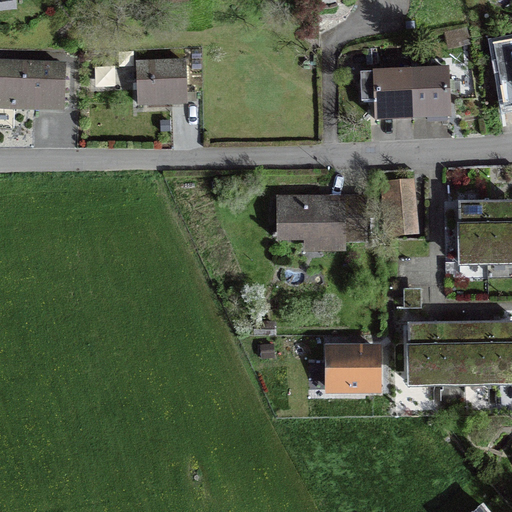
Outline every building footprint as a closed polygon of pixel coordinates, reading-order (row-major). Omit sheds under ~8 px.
[(511,34),(491,38),(502,106),(511,103),(511,34)] [(0,91),(11,92),(10,108),(61,110),(63,70),(0,67),(0,91)] [(137,67),(137,106),(185,107),(185,67),(137,67)] [(411,73),(412,121),(447,120),(446,72),(411,73)] [(412,121),(411,73),(359,75),(360,103),(374,103),(375,122),(412,121)] [(386,238),(416,235),(411,183),(406,184),(405,182),(398,182),(399,185),(381,186),(386,238)] [(339,207),(324,207),(322,200),(315,202),(276,202),(277,240),(322,240),(322,250),(342,250),(342,241),(363,241),(363,201),(339,201),(339,207)] [(511,203),(485,204),(486,264),(511,263),(511,203)] [(486,264),(485,204),(457,204),(458,264),(486,264)] [(419,310),(419,299),(395,299),(395,311),(419,310)] [(511,323),(490,324),(491,384),(511,383),(511,323)] [(462,324),(434,325),(435,385),(463,385),(462,324)] [(490,324),(462,324),(463,385),(491,384),(490,324)] [(434,325),(406,325),(407,385),(435,385),(434,325)] [(260,357),(273,357),(273,346),(261,346),(260,357)] [(328,392),(375,392),(375,351),(327,352),(328,392)]
